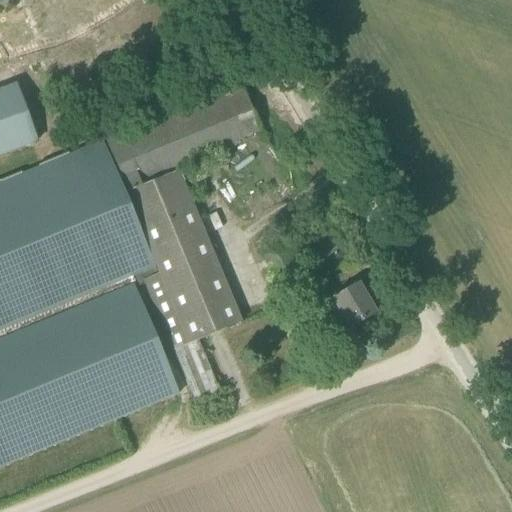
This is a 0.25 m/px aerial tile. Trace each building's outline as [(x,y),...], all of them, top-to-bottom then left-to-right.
[(0,155),(34,142),(13,85),(0,89),(0,155)] [(228,292),(195,208),(179,168),(261,134),(241,85),(105,141),(126,193),(125,193),(158,274),(158,275),(143,281),(172,351),(180,348),(183,356),(199,350),(195,341),(207,336),(214,334),(222,330),(240,323),(228,292)] [(75,152),(0,183),(0,467),(176,395),(75,152)] [(261,259),(269,273),(279,289),(306,272),(287,243),(261,259)] [(326,287),(307,298),(308,299),(292,308),(317,352),(353,330),(351,326),(374,313),(357,285),(333,298),(326,287)] [(453,294),(447,286),(440,290),(447,298),(453,294)]
